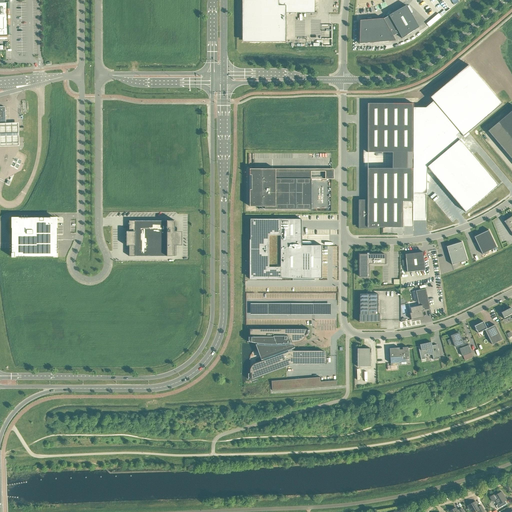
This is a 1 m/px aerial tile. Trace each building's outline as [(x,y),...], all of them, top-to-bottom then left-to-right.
[(0,0),(0,36),(9,36),(8,26),(8,17),(8,9),(8,3),(7,3),(6,0),(0,0)] [(248,0),(248,3),(247,5),(245,7),(243,9),(242,9),(242,14),(242,17),(242,28),(242,34),(242,35),(243,35),(246,35),(249,39),(249,41),(249,42),(250,42),(255,42),(269,42),(279,42),(282,42),(286,42),(286,41),(286,21),(286,20),(286,15),(286,13),(315,13),(314,0),(248,0)] [(383,19),(379,19),(367,20),(363,21),(363,20),(360,21),(359,44),(369,43),(374,43),(389,42),(395,41),(393,36),(399,33),(402,39),(407,35),(414,31),(419,28),(406,6),(389,16),(383,19)] [(359,201),(359,229),(377,229),(377,228),(402,228),(402,201),(413,201),(413,194),(426,194),(426,168),(465,213),(498,185),(456,136),(460,133),(463,137),(502,104),(469,65),(430,98),(433,101),(426,108),(413,108),(413,104),(368,104),(367,153),(392,153),(392,169),(367,169),(367,201),(359,201)] [(511,110),(488,131),(511,160),(511,110)] [(6,124),(0,124),(0,146),(19,146),(18,122),(6,123),(6,124)] [(275,167),(275,169),(269,169),(250,169),(250,207),(265,207),(265,209),(311,209),(311,179),(276,179),(276,169),(276,167),(275,167)] [(333,169),(276,169),(276,179),(311,179),(311,173),(325,173),(325,180),(334,180),(333,169)] [(12,253),(12,257),(16,257),(54,257),(58,257),(58,253),(57,253),(57,252),(57,249),(57,240),(57,238),(57,236),(57,235),(57,228),(56,227),(56,219),(51,219),(51,218),(48,218),(47,218),(46,218),(43,218),(42,218),(19,218),(18,219),(13,219),(13,227),(12,228),(12,235),(12,236),(13,236),(13,238),(13,240),(12,240),(12,252),(12,253)] [(322,279),(322,246),(302,246),(301,219),(257,219),(250,219),(250,279),(312,279),(315,279),(322,279)] [(127,232),(127,246),(129,246),(129,257),(175,257),(175,246),(182,246),(182,232),(175,232),(175,221),(129,221),(129,232),(127,232)] [(474,237),(482,254),(483,254),(497,247),(489,231),(489,230),(474,237)] [(447,247),(452,265),(467,260),(462,242),(447,247)] [(405,254),(405,258),(406,258),(407,272),(425,270),(423,256),(424,256),(423,252),(405,254)] [(369,277),(369,278),(369,264),(386,264),(385,264),(385,255),(359,255),(359,277),(369,277)] [(410,313),(411,320),(423,317),(422,312),(422,311),(430,309),(426,289),(412,292),(414,300),(417,299),(419,306),(410,308),(411,313),(410,313)] [(359,323),(380,323),(380,315),(378,315),(378,294),(360,294),(360,315),(359,315),(359,323)] [(511,310),(511,308),(501,313),(504,320),(511,316),(511,317),(511,310)] [(483,321),(474,326),(476,329),(475,329),(476,331),(477,330),(478,333),(485,330),(492,345),(502,340),(495,325),(487,329),(483,321)] [(247,341),(247,342),(252,343),(256,343),(258,344),(258,345),(264,360),(256,363),(254,364),(253,365),(252,366),(251,367),(250,369),(250,370),(250,372),(250,373),(250,374),(248,374),(248,379),(250,379),(250,380),(250,378),(251,378),(251,379),(270,372),(292,364),(326,364),(326,363),(328,363),(328,358),(326,358),(326,353),(328,354),(326,353),(325,352),(323,351),(321,351),(319,351),(292,351),(291,347),(289,343),(292,343),(299,342),(300,341),(301,341),(302,340),(303,340),(304,338),(305,337),(306,336),(306,335),(307,335),(309,330),(308,330),(306,330),(307,329),(306,329),(284,329),(277,329),(250,329),(250,333),(250,337),(248,337),(249,342),(247,341)] [(451,336),(455,347),(461,345),(462,348),(459,349),(462,356),(471,353),(468,345),(466,339),(462,341),(459,333),(451,336)] [(420,346),(418,347),(421,360),(425,359),(424,355),(428,354),(428,356),(432,355),(433,360),(440,358),(436,345),(432,346),(431,342),(420,345),(420,346)] [(408,357),(408,347),(402,347),(402,349),(399,350),(399,348),(389,348),(390,363),(407,362),(406,357),(408,357)] [(357,349),(357,353),(357,367),(371,367),(371,353),(371,349),(357,349)] [(304,378),(271,381),(272,390),(305,388),(304,378)] [(497,505),(496,506),(497,509),(506,504),(505,501),(506,500),(501,492),(495,495),(495,494),(489,497),(492,502),(495,500),(497,505)] [(481,506),(478,507),(475,502),(467,506),(470,511),(475,511),(478,511),(483,511),(484,511),(481,506)]
